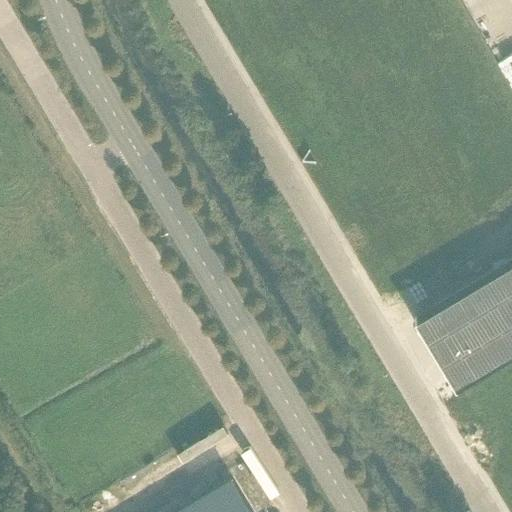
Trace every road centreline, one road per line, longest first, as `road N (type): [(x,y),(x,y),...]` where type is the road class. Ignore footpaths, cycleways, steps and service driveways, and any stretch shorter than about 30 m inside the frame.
road 1 (unclassified): [(486,511),(180,0)]
road 2 (primary): [(352,511),(131,144)]
road 3 (unclassified): [(299,511),(92,167)]
road 4 (unclassified): [(92,167),(0,13)]
road 5 (primary): [(131,144),(55,0)]
